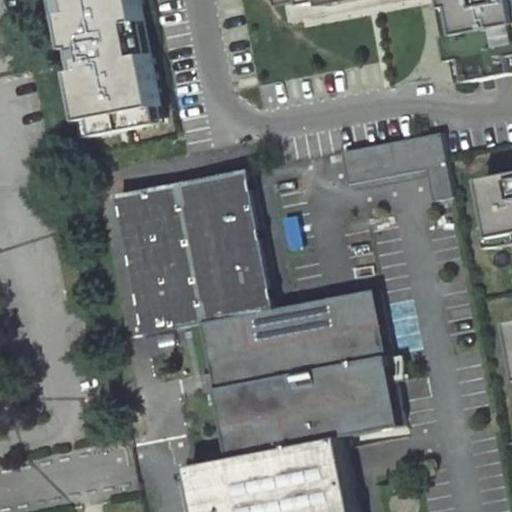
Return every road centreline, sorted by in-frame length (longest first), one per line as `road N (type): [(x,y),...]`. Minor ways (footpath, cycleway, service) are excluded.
road 1 (unknown): [(458,511),(403,205),(392,195),(339,208),(336,246)]
road 2 (residential): [(207,0),(226,105),(268,128),(417,101),(465,116),(511,107)]
road 3 (unknown): [(138,460),(149,403),(107,186)]
road 4 (residential): [(0,488),(138,460)]
